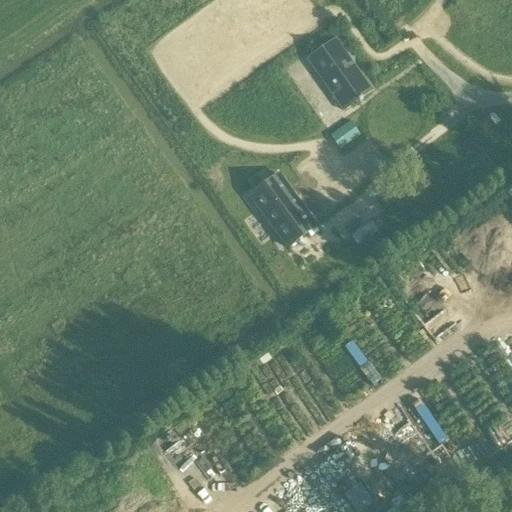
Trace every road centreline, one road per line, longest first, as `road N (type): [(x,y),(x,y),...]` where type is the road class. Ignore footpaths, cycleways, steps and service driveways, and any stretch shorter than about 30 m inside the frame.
road 1 (unknown): [(511,308),(479,314),(318,440),(310,471),(337,511)]
road 2 (track): [(475,100),(299,258)]
